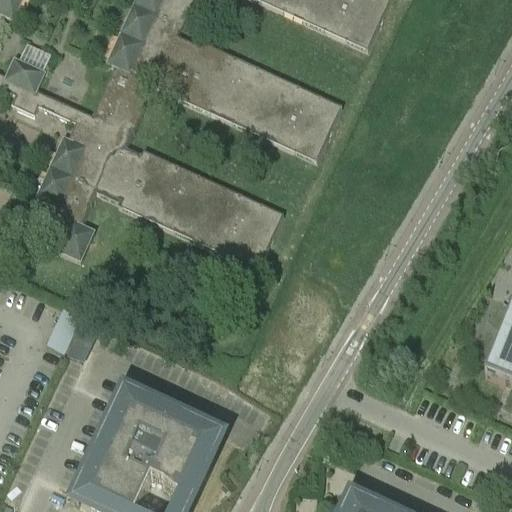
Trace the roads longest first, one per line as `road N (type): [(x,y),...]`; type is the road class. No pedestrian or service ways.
road 1 (residential): [(352,403),(511,477)]
road 2 (residential): [(260,511),(327,394)]
